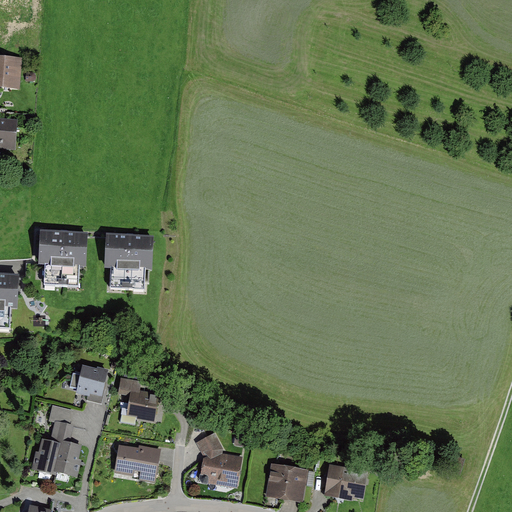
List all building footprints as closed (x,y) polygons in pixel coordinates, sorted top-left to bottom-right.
[(0,0),(0,30),(26,32),(27,0),(0,0)] [(22,59),(0,57),(0,89),(20,91),(22,59)] [(32,129),(32,119),(24,118),(24,128),(32,129)] [(17,124),(0,123),(0,148),(1,149),(1,152),(16,153),(17,124)] [(88,233),(41,231),(39,266),(45,266),(44,285),(79,287),(80,267),(86,267),(88,233)] [(154,238),(108,235),(106,269),(112,269),(111,289),(146,291),(147,271),(153,272),(154,238)] [(20,278),(0,276),(0,329),(10,330),(11,311),(19,312),(20,278)] [(101,398),(107,369),(84,364),(81,374),(73,372),(70,385),(78,387),(77,392),(101,398)] [(142,381),(121,378),(118,398),(130,400),(128,415),(139,417),(138,420),(157,423),(161,395),(141,391),(142,381)] [(52,439),(42,437),(35,468),(77,477),(84,446),(71,443),(75,425),(56,420),(52,439)] [(213,435),(197,444),(205,459),(201,481),(238,488),(244,457),(223,453),(213,435)] [(139,448),(119,445),(115,472),(133,474),(134,470),(140,470),(139,479),(156,481),(161,448),(139,445),(139,448)] [(309,470),(273,464),(268,496),(304,502),(309,470)] [(369,473),(331,465),(325,495),(363,502),(369,473)]
